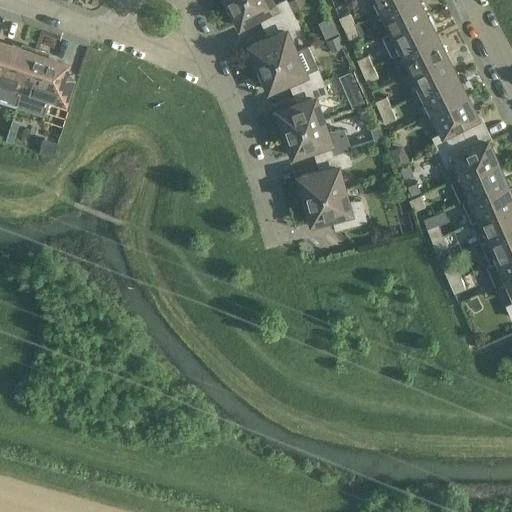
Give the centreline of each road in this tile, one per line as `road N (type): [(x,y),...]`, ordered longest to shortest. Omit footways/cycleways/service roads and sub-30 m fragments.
road 1 (residential): [(275,234),(223,83)]
road 2 (residential): [(223,83),(108,34)]
